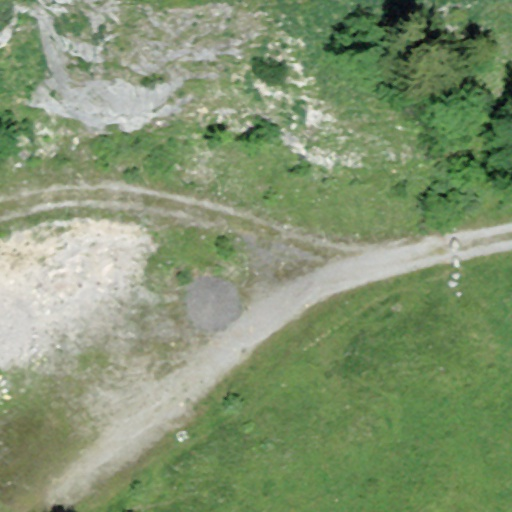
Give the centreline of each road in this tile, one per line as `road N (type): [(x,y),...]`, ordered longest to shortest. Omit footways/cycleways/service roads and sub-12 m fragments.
road 1 (track): [(511,236),(370,263),(317,288),(25,511)]
road 2 (track): [(370,263),(138,194),(56,194),(0,208)]
